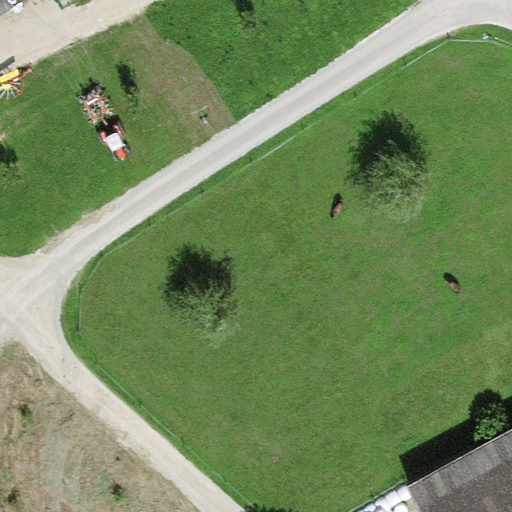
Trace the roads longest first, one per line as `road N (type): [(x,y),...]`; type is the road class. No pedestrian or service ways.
road 1 (track): [(0,299),(467,0)]
road 2 (track): [(0,306),(211,511)]
